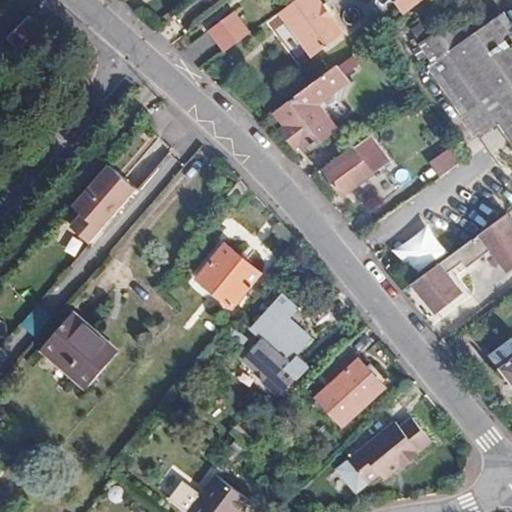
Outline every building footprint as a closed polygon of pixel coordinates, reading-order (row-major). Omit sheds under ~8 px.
[(310,0),(294,0),(274,16),(307,59),(337,35),(310,0)] [(409,0),(385,0),(385,1),(394,13),(409,0)] [(229,17),(205,36),(221,57),(246,38),(229,17)] [(511,146),(511,27),(508,21),(493,30),(487,20),(468,33),(462,24),(426,48),(439,68),(430,73),(481,145),(501,132),(511,146)] [(36,25),(13,48),(25,61),(48,38),(36,25)] [(332,137),(311,108),(340,85),(330,71),(273,116),(283,130),(277,134),(291,153),(297,147),(305,156),(332,137)] [(389,173),(371,148),(325,181),(343,205),(389,173)] [(458,161),(448,148),(424,165),(434,178),(458,161)] [(73,238),(91,254),(139,200),(112,176),(75,218),(84,225),(73,238)] [(256,200),(240,183),(221,207),(238,221),(256,200)] [(506,278),(511,273),(511,229),(506,220),(410,290),(435,323),(459,304),(442,280),(458,269),(464,277),(491,258),(506,278)] [(432,227),(396,246),(410,274),(446,255),(432,227)] [(230,317),(258,282),(222,252),(193,287),(230,317)] [(299,310),(283,296),(251,333),(262,342),(244,362),(257,373),(263,373),(264,384),(279,397),(296,377),(298,379),(309,366),(298,356),(310,343),(288,323),(299,310)] [(90,394),(120,360),(75,320),(45,355),(90,394)] [(511,349),(492,365),(511,392),(511,349)] [(359,362),(315,399),(340,428),(382,391),(359,362)] [(397,427),(353,463),(370,485),(382,477),(386,482),(404,468),(407,472),(421,462),(421,459),(420,457),(419,456),(431,446),(413,424),(401,433),(397,427)] [(198,511),(255,511),(257,510),(222,482),(198,511)]
